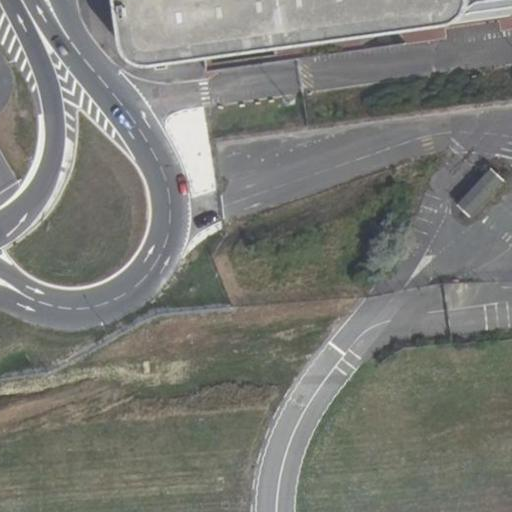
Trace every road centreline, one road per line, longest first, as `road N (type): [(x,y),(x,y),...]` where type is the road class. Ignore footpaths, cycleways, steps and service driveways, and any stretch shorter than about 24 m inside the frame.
road 1 (tertiary): [(0,300),(84,308),(112,299),(160,259),(172,207),(147,144),(70,41),(23,0)]
road 2 (tertiary): [(0,237),(35,212),(53,178),(61,132),(20,0)]
road 3 (unknown): [(479,133),(438,220),(439,247)]
